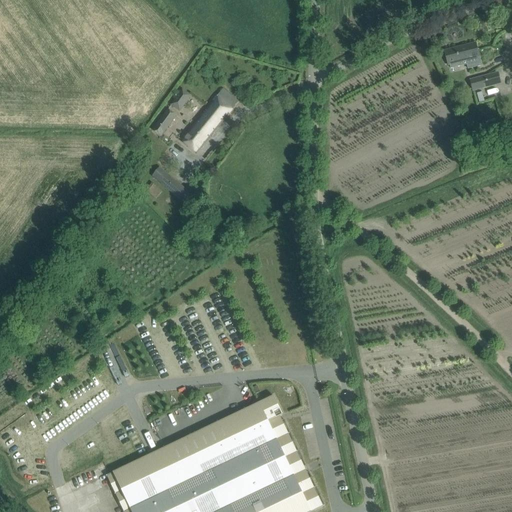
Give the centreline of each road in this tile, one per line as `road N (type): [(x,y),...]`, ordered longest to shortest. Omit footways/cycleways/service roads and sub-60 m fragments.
road 1 (tertiary): [(372,511),(318,254),(313,81)]
road 2 (track): [(511,375),(314,192)]
road 3 (unknown): [(341,365),(296,370),(326,511)]
road 4 (unclassified): [(313,81),(478,0)]
